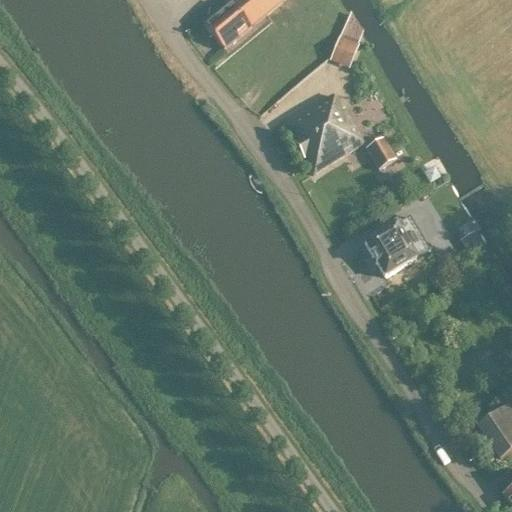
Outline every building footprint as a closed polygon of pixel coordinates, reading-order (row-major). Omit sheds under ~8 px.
[(228,0),(200,23),(222,47),(259,17),(280,43),(311,19),(309,16),(331,0),(228,0)] [(338,34),(330,52),(348,60),(356,42),(338,34)] [(365,108),(375,101),(364,85),(340,102),(358,127),(372,117),(365,108)] [(311,172),(361,142),(331,94),(281,124),(311,172)] [(377,167),(408,149),(394,127),(364,146),(377,167)] [(421,170),(427,181),(438,175),(432,164),(421,170)] [(375,262),(376,264),(383,275),(414,256),(394,221),(362,240),(370,254),(369,254),(370,256),(371,255),(374,260),(373,261),(374,262),(375,262)] [(463,222),(455,227),(461,237),(459,238),(467,251),(479,243),(472,230),(469,232),(463,222)] [(511,400),(475,426),(498,459),(511,448),(511,400)] [(511,483),(500,492),(511,507),(511,483)]
